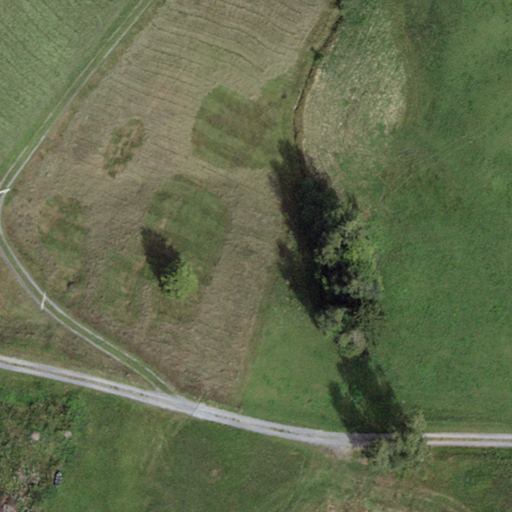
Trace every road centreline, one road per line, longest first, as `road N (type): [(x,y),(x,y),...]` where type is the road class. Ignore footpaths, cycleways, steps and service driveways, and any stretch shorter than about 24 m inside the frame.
road 1 (track): [(511,438),(351,441),(0,361)]
road 2 (track): [(174,403),(25,283),(0,231)]
road 3 (track): [(0,189),(147,0)]
